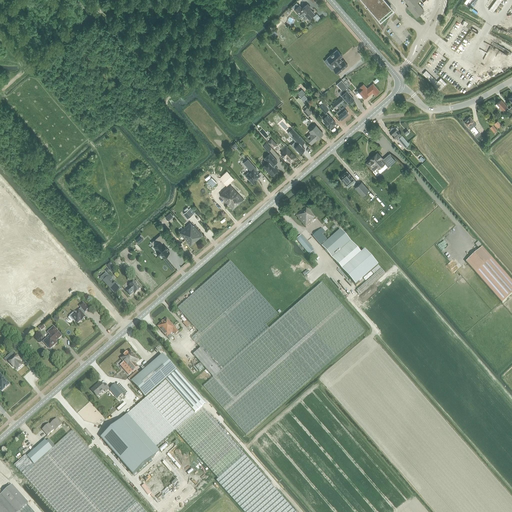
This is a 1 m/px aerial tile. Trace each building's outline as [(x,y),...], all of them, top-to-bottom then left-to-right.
[(361,0),(379,20),(392,8),(384,0),(361,0)] [(404,0),(408,5),(409,5),(407,7),(416,17),(419,15),(423,12),(424,11),(417,2),(419,0),(404,0)] [(300,5),(295,10),(299,14),(302,11),(309,18),(314,13),(313,12),(307,5),(303,9),(300,5)] [(337,50),(327,58),(332,65),(334,63),(336,66),(333,69),(338,74),(348,65),(343,60),(342,61),(340,59),(342,56),(337,50)] [(347,91),(349,89),(341,80),(337,84),(341,89),(342,88),(343,89),(341,90),(339,92),(339,94),(341,96),(349,104),(350,103),(351,103),(353,101),(353,100),(354,99),(351,95),(350,96),(349,94),(347,91)] [(359,92),(356,94),(358,97),(359,97),(359,98),(360,98),(361,98),(362,98),(363,97),(364,98),(367,96),(368,97),(373,93),(375,95),(380,91),(373,84),(367,88),(364,84),(359,88),(361,90),(359,92)] [(299,97),(296,99),(302,106),(305,104),(299,97)] [(333,104),(335,108),(337,107),(340,110),(337,113),(339,115),(338,115),(341,119),(348,113),(345,110),(343,107),(341,109),(339,105),(344,101),(341,97),(333,104)] [(501,100),(497,103),(503,110),(505,112),(508,108),(507,106),(501,100)] [(324,103),(321,106),(326,112),(329,109),(324,103)] [(307,108),(303,111),(308,116),(311,113),(307,108)] [(323,121),(330,128),(336,123),(329,115),(323,121)] [(468,126),(475,135),(479,132),(474,126),(476,124),(470,117),(464,122),(468,126)] [(311,133),(307,136),(306,138),(311,144),(321,135),(323,134),(316,126),(310,131),(311,133)] [(391,130),(389,132),(393,136),(395,138),(396,137),(398,139),(401,136),(402,135),(400,134),(398,131),(398,130),(398,129),(396,127),(395,127),(393,128),(392,128),(390,129),(390,130),(391,130)] [(292,129),(289,131),(297,140),(291,145),(297,151),(298,150),(300,153),(301,153),(304,151),(303,150),(305,149),(302,146),(303,144),(304,142),(292,129)] [(402,135),(401,136),(398,139),(405,147),(409,144),(402,135)] [(271,139),(268,142),(274,149),(278,145),(271,139)] [(266,143),(263,146),(268,151),(271,148),(266,143)] [(284,155),(291,162),(296,157),(290,151),(287,148),(282,152),(284,155)] [(268,162),(263,166),(271,175),(278,169),(274,164),(277,161),(270,153),(264,158),(268,162)] [(377,154),(376,154),(370,159),(370,160),(366,163),(371,168),(374,165),(378,169),(384,163),(381,159),(382,158),(378,153),(377,154)] [(382,158),(381,159),(384,163),(388,167),(395,161),(389,154),(383,159),(382,158)] [(250,181),(253,184),(256,181),(256,180),(258,178),(257,178),(260,176),(253,168),(248,173),(245,176),(250,181)] [(220,178),(227,185),(234,179),(227,171),(220,178)] [(347,171),(339,178),(347,187),(347,186),(348,187),(355,181),(354,180),(355,180),(347,171)] [(205,179),(212,187),(217,183),(209,175),(205,179)] [(362,196),(369,191),(368,190),(361,182),(355,188),(362,196)] [(220,195),(232,209),(243,200),(230,185),(222,192),(223,192),(220,195)] [(296,216),(306,227),(313,221),(312,221),(315,218),(306,208),(296,216)] [(183,214),(188,219),(193,214),(189,209),(183,214)] [(170,212),(165,217),(168,221),(174,216),(170,212)] [(190,223),(185,228),(193,237),(192,237),(195,241),(202,236),(193,226),(193,227),(190,223)] [(193,237),(185,228),(179,233),(190,246),(195,241),(192,237),(193,237)] [(313,236),(321,245),(327,240),(322,235),(325,232),(321,229),(313,236)] [(364,250),(361,253),(341,230),(322,246),(355,285),(378,265),(364,250)] [(157,250),(156,251),(160,255),(160,254),(163,258),(170,252),(167,249),(167,248),(165,246),(168,243),(161,235),(155,240),(158,244),(154,247),(157,250)] [(296,240),(310,255),(314,251),(301,235),(298,238),(296,240)] [(466,262),(502,304),(511,295),(511,282),(482,248),(466,262)] [(187,301),(178,309),(186,318),(198,332),(191,338),(201,349),(194,355),(214,377),(203,386),(246,435),(364,332),(322,283),(269,329),(265,325),(277,315),(230,262),(214,276),(210,280),(203,286),(201,287),(196,293),(192,295),(188,300),(187,301)] [(106,273),(100,278),(103,281),(114,295),(120,289),(109,276),(106,273)] [(129,288),(126,291),(130,296),(134,293),(135,294),(141,289),(135,283),(134,281),(128,287),(129,288)] [(85,312),(85,313),(89,310),(83,303),(80,306),(81,308),(75,314),(74,313),(69,317),(73,321),(74,320),(77,324),(81,321),(82,322),(86,318),(83,314),(85,312)] [(167,319),(162,323),(172,334),(173,333),(175,335),(179,332),(167,319)] [(162,323),(158,327),(167,337),(169,340),(173,337),(170,334),(172,334),(162,323)] [(50,336),(43,342),(49,348),(49,349),(50,349),(51,348),(55,345),(53,344),(62,336),(54,327),(48,333),(50,336)] [(130,350),(120,359),(123,362),(120,365),(129,376),(132,373),(133,373),(139,368),(135,364),(136,363),(139,360),(130,350)] [(15,354),(8,361),(13,367),(14,367),(18,370),(23,365),(20,362),(21,361),(15,354)] [(137,371),(128,379),(131,382),(145,398),(176,371),(162,355),(140,375),(137,371)] [(195,414),(202,407),(205,404),(176,371),(165,381),(166,381),(195,414)] [(0,389),(1,391),(10,384),(0,373),(0,389)] [(166,381),(127,415),(156,448),(175,431),(195,414),(166,381)] [(91,391),(97,397),(104,390),(106,392),(109,389),(105,384),(103,386),(100,383),(91,391)] [(123,394),(115,385),(110,390),(118,399),(123,394)] [(195,414),(175,431),(219,478),(216,480),(244,511),(295,511),(202,407),(195,414)] [(133,475),(159,452),(156,448),(127,415),(101,438),(133,475)] [(42,430),(48,436),(55,430),(55,431),(62,425),(56,419),(50,425),(49,424),(42,430)] [(56,511),(144,511),(136,503),(72,431),(55,446),(52,449),(46,442),(45,441),(27,457),(26,456),(15,466),(56,511)] [(49,440),(46,442),(52,449),(55,446),(49,440)] [(0,511),(31,511),(26,506),(28,504),(12,486),(0,496),(0,511)]
